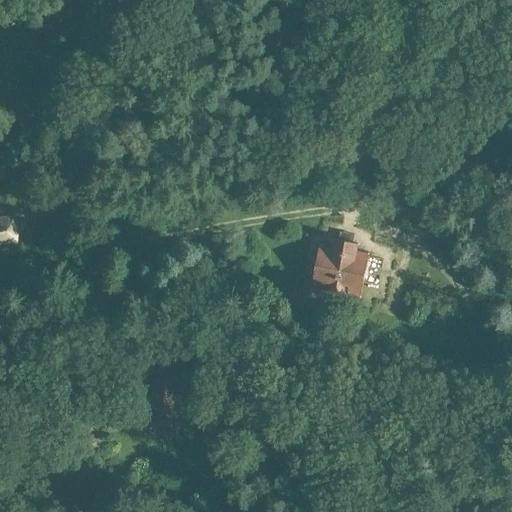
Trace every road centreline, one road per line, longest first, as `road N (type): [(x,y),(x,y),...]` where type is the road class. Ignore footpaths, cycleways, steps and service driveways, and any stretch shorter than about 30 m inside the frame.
road 1 (track): [(0,271),(361,207),(450,273),(493,366),(511,382)]
road 2 (unknown): [(361,207),(416,0)]
